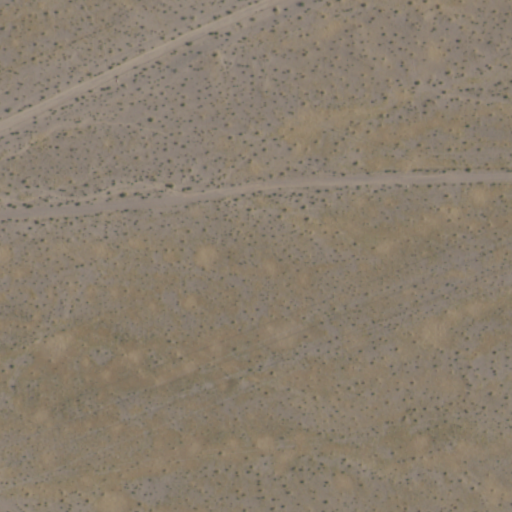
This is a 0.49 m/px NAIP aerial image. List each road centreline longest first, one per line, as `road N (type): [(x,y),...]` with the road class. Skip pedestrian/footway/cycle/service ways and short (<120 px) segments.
road 1 (track): [(0,213),(511,186)]
road 2 (track): [(0,152),(339,0)]
